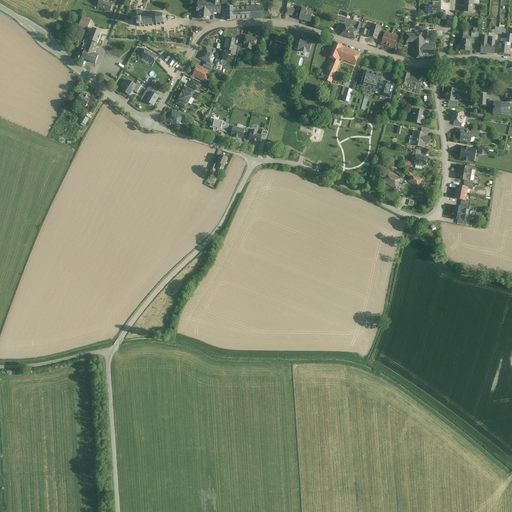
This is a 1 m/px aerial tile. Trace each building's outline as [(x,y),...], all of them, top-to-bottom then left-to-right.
[(105,1),(102,0),(99,0),(97,7),(110,12),(113,4),(108,2),(105,1)] [(212,0),(211,0),(210,4),(210,13),(220,14),(221,5),(219,5),(219,0),(212,0)] [(468,0),(469,0),(465,0),(464,12),(472,13),(473,0),(468,0)] [(198,3),(197,12),(199,12),(199,19),(209,20),(210,13),(210,4),(198,3)] [(263,6),(249,7),(249,20),(263,19),(263,6)] [(435,6),(428,6),(428,14),(440,15),(440,7),(435,6)] [(227,7),(226,7),(226,8),(226,21),(233,20),(249,20),(249,7),(233,8),(233,7),(227,7)] [(306,9),(303,8),(299,19),(310,22),(312,13),(305,11),(306,9)] [(159,15),(156,15),(155,14),(154,14),(155,15),(151,16),(151,14),(150,14),(150,16),(147,16),(147,15),(146,15),(147,16),(144,17),(143,15),(142,11),(136,11),(137,19),(136,19),(137,25),(138,25),(138,26),(139,27),(140,27),(141,27),(141,26),(143,26),(144,27),(145,27),(144,26),(148,25),(148,27),(149,27),(148,25),(152,25),(152,26),(153,26),(153,25),(156,24),(156,26),(157,26),(157,24),(160,24),(160,25),(161,25),(161,24),(163,23),(164,25),(165,24),(164,23),(166,21),(167,21),(168,21),(169,21),(170,20),(171,20),(171,19),(170,17),(171,17),(170,16),(168,16),(168,15),(167,16),(166,16),(165,16),(163,15),(163,13),(162,13),(162,14),(160,15),(159,13),(158,13),(159,15)] [(346,18),(340,16),(338,23),(344,25),(346,19),(346,18)] [(91,20),(82,17),(78,26),(87,30),(91,20)] [(353,21),(346,19),(344,25),(345,25),(341,35),(347,37),(349,33),(350,33),(351,29),(350,28),(351,28),(353,21)] [(351,28),(350,28),(351,29),(350,33),(349,33),(347,37),(354,40),(357,33),(358,30),(351,28)] [(102,32),(93,29),(88,40),(97,44),(102,32)] [(380,31),(371,29),(370,31),(368,36),(368,37),(377,40),(380,31)] [(382,44),(381,44),(387,46),(391,35),(385,33),(384,37),(382,44)] [(418,34),(416,34),(406,34),(406,42),(416,42),(416,58),(422,58),(422,56),(435,57),(435,44),(426,44),(426,34),(418,34)] [(397,37),(391,35),(387,46),(393,48),(397,37)] [(469,37),(463,36),(462,40),(461,40),(460,45),(457,45),(456,49),(460,49),(460,50),(470,51),(471,41),(469,41),(469,37)] [(255,39),(246,37),(244,45),(246,45),(247,46),(246,48),(251,50),(252,47),(255,47),(256,45),(257,39),(255,39)] [(277,39),(271,37),(268,50),(273,51),(274,49),(280,51),(282,44),(282,42),(282,41),(277,40),(277,39)] [(235,40),(227,38),(224,50),(232,52),(233,46),(235,40)] [(97,44),(88,40),(87,44),(85,48),(84,50),(94,54),(97,44)] [(300,41),(296,40),(294,49),(297,50),(300,51),(300,52),(306,54),(306,53),(309,53),(312,43),(300,40),(300,41)] [(336,43),(329,58),(332,59),(325,76),(333,79),(340,62),(339,62),(340,59),(345,47),(342,46),(342,45),(336,43)] [(360,53),(345,47),(340,59),(355,65),(360,53)] [(94,54),(84,50),(80,48),(76,58),(76,59),(80,61),(81,62),(82,59),(95,64),(98,56),(94,54)] [(212,51),(206,48),(200,58),(206,62),(211,64),(211,63),(216,54),(215,53),(215,51),(213,50),(212,51)] [(158,57),(145,49),(141,56),(154,64),(158,57)] [(202,68),(197,65),(194,70),(195,71),(193,76),(204,82),(207,77),(205,76),(207,71),(208,71),(202,68)] [(381,76),(364,71),(360,85),(378,90),(378,89),(382,90),(380,96),(390,98),(394,84),(384,81),(384,82),(380,81),(381,76)] [(417,77),(409,76),(410,73),(404,72),(401,86),(419,91),(423,77),(417,75),(417,77)] [(198,84),(193,81),(190,86),(195,89),(198,84)] [(130,82),(123,93),(129,97),(132,91),(137,93),(141,85),(137,83),(136,86),(130,82)] [(154,106),(159,97),(157,96),(157,94),(159,90),(151,86),(149,88),(148,87),(140,100),(144,102),(145,101),(154,106)] [(194,92),(185,87),(183,92),(183,93),(182,94),(181,94),(179,97),(180,98),(179,99),(176,104),(185,109),(188,104),(187,104),(191,97),(192,97),(194,92)] [(456,89),(448,88),(447,93),(446,93),(446,97),(446,101),(449,101),(454,102),(454,98),(455,98),(456,94),(455,94),(456,89)] [(85,108),(91,100),(82,93),(75,103),(79,106),(81,104),(85,108)] [(486,94),(475,94),(475,105),(486,106),(486,94)] [(505,103),(493,102),(493,114),(509,115),(509,103),(505,103)] [(177,113),(172,110),(166,121),(177,126),(178,125),(180,122),(180,120),(182,117),(182,116),(177,113)] [(419,111),(415,110),(414,114),(413,114),(411,114),(413,115),(412,121),(423,124),(424,120),(423,119),(424,112),(419,111)] [(187,115),(179,111),(177,113),(182,116),(182,117),(185,119),(187,115)] [(462,113),(453,112),(451,121),(454,122),(462,123),(463,119),(462,118),(463,115),(463,114),(462,113)] [(223,121),(214,119),(213,122),(211,122),(210,128),(213,128),(213,130),(217,131),(218,130),(221,130),(223,121)] [(237,128),(233,127),(231,136),(235,137),(236,137),(237,137),(237,138),(238,138),(242,138),(244,130),(240,129),(241,128),(237,128)] [(471,132),(461,130),(460,135),(461,135),(460,140),(470,142),(471,137),(472,138),(473,135),(473,132),(471,132)] [(425,134),(414,132),(412,145),(420,147),(423,148),(424,142),(428,143),(429,142),(430,139),(429,138),(425,137),(425,134)] [(264,135),(253,133),(251,141),(262,143),(264,135)] [(475,150),(462,147),(460,160),(464,160),(464,161),(468,162),(468,161),(473,162),(474,155),(476,155),(476,151),(475,151),(475,150)] [(227,158),(220,155),(217,163),(219,164),(224,166),(224,167),(227,158)] [(428,158),(416,156),(414,163),(416,164),(415,168),(423,170),(423,165),(426,166),(428,158)] [(466,168),(459,166),(458,173),(471,175),(472,170),(472,169),(466,168)] [(400,178),(388,172),(383,183),(395,189),(398,182),(400,178)] [(471,175),(458,173),(457,179),(464,180),(470,182),(470,181),(471,175)] [(421,180),(412,175),(411,177),(409,181),(418,187),(421,180)] [(463,187),(457,186),(455,192),(466,194),(467,189),(467,188),(463,187)] [(466,194),(455,192),(454,199),(461,200),(465,201),(465,200),(466,194)] [(460,207),(453,206),(452,213),(465,215),(466,209),(464,209),(464,208),(460,207)] [(465,215),(452,213),(451,219),(458,220),(462,221),(462,220),(464,221),(464,220),(465,215)]
